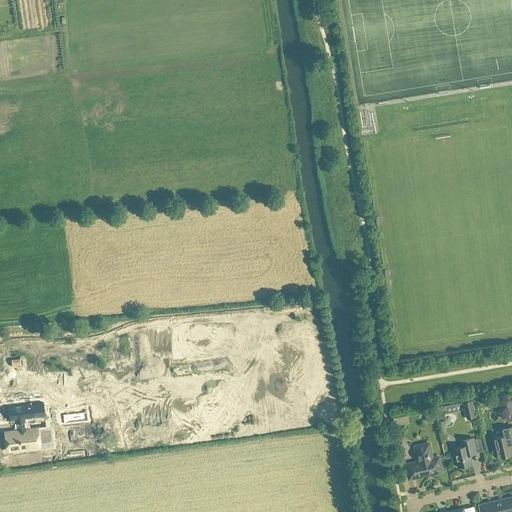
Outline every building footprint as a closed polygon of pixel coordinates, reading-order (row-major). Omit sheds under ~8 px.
[(94,391),(97,404),(107,402),(105,389),(94,391)] [(42,422),(30,424),(32,441),(65,437),(63,420),(51,421),(50,410),(70,407),(68,394),(33,398),(34,412),(41,411),(42,422)] [(477,417),(473,400),(463,402),(467,419),(477,417)] [(446,414),(458,411),(457,403),(445,406),(445,405),(436,407),(438,418),(443,417),(446,414)] [(511,454),(511,444),(511,440),(511,439),(511,426),(503,428),(505,435),(495,438),(499,457),(511,454)] [(24,429),(4,431),(5,434),(0,434),(0,457),(26,455),(24,429)] [(472,464),(469,451),(476,449),(473,437),(461,440),(462,446),(454,448),(458,467),(472,464)] [(442,471),(439,457),(433,458),(429,443),(415,446),(419,461),(406,464),(410,478),(442,471)] [(57,475),(0,482),(0,489),(8,489),(8,491),(24,489),(24,488),(46,485),(48,480),(55,482),(57,475)] [(511,511),(511,497),(480,505),(481,511),(511,511)]
